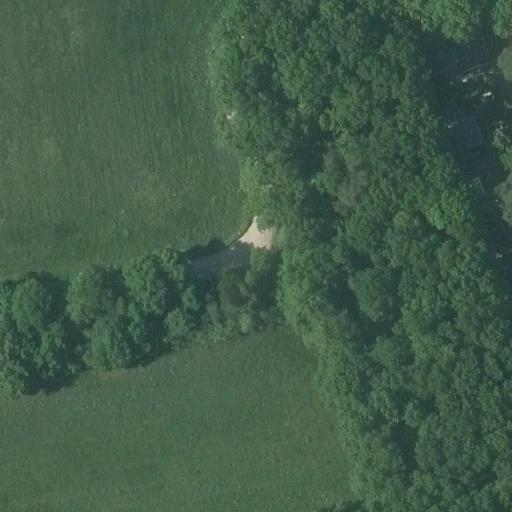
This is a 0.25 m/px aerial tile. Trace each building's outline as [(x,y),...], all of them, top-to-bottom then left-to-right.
[(470,0),(473,12),(484,10),(483,5),(487,4),(486,0),(470,0)] [(474,19),(444,30),(458,71),(488,61),(474,19)] [(472,121),(445,132),(455,154),(481,142),(472,121)] [(511,193),(511,192),(499,158),(473,167),(487,203),(511,193)] [(511,225),(493,232),(506,270),(511,267),(511,225)]
